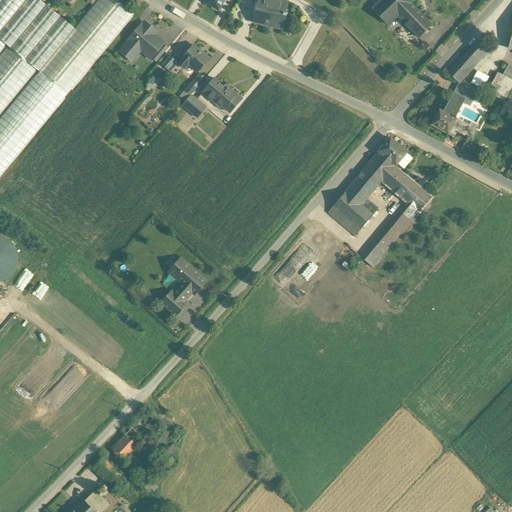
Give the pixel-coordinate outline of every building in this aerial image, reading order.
[(39,72),(0,119),(0,175),(134,14),(116,0),(98,0),(75,29),(39,72)] [(39,0),(0,0),(0,38),(6,44),(9,46),(37,69),(39,72),(75,29),(39,0)] [(204,0),(204,2),(218,11),(224,0),(204,0)] [(280,0),(280,3),(264,0),(258,0),(253,22),(266,25),(266,23),(273,24),(273,25),(283,27),(285,16),(286,16),(287,14),(285,14),(287,4),(288,1),(281,0),(280,0)] [(407,0),(380,0),(372,8),(388,25),(397,16),(410,3),(407,0)] [(432,25),(410,3),(397,16),(418,38),(432,25)] [(142,26),(141,25),(129,40),(130,41),(124,48),(134,56),(140,49),(151,58),(163,44),(163,43),(149,32),(152,28),(145,23),(142,26)] [(478,39),(447,73),(459,83),(489,49),(478,39)] [(163,44),(151,58),(157,62),(168,48),(163,44)] [(193,45),(178,63),(185,69),(189,65),(197,72),(209,59),(193,45)] [(0,57),(0,113),(37,69),(9,46),(0,57)] [(178,63),(170,56),(162,65),(170,72),(178,63)] [(511,66),(508,64),(504,73),(505,73),(503,76),(498,73),(488,92),(504,100),(511,84),(511,66)] [(200,73),(185,90),(191,95),(205,78),(200,73)] [(228,91),(214,79),(203,93),(216,104),(217,102),(227,111),(231,106),(233,108),(241,99),(230,89),(228,91)] [(465,99),(454,93),(451,99),(462,105),(465,99)] [(191,95),(182,105),(188,110),(193,104),(197,100),(191,95)] [(443,112),(439,110),(431,125),(448,134),(449,133),(456,119),(455,118),(462,105),(451,99),(443,112)] [(203,112),(193,104),(188,110),(197,118),(203,112)] [(184,117),(167,135),(172,139),(188,121),(184,117)] [(469,125),(456,119),(449,133),(454,136),(457,132),(471,139),(477,125),(470,122),(469,125)] [(406,152),(390,138),(379,151),(379,152),(375,156),(393,171),(396,168),(394,166),(395,165),(406,152)] [(375,156),(349,188),(365,201),(367,199),(382,180),(408,202),(419,212),(431,198),(396,168),(393,171),(375,156)] [(365,201),(349,188),(333,206),(342,214),(360,230),(378,209),(367,199),(365,201)] [(408,202),(385,229),(396,239),(419,212),(408,202)] [(342,214),(333,206),(328,213),(337,220),(342,214)] [(360,230),(342,214),(337,220),(355,236),(360,230)] [(385,229),(361,258),(373,268),(396,239),(385,229)] [(0,234),(0,282),(6,280),(12,276),(16,270),(18,263),(19,256),(17,249),(13,242),(7,238),(0,235),(0,234)] [(181,283),(192,293),(195,295),(207,281),(181,258),(168,272),(181,283)] [(192,293),(181,283),(174,292),(184,301),(192,293)] [(174,292),(172,291),(161,303),(176,316),(187,304),(184,301),(174,292)] [(146,412),(112,449),(124,461),(143,441),(148,445),(156,437),(151,432),(159,424),(146,412)] [(172,445),(164,455),(168,459),(177,449),(172,445)] [(181,459),(176,454),(166,466),(142,488),(147,494),(152,490),(154,492),(159,487),(157,485),(171,471),(170,470),(181,459)] [(143,465),(133,455),(126,463),(136,472),(143,465)] [(124,479),(104,458),(93,469),(113,490),(124,479)] [(84,501),(95,511),(102,511),(110,505),(96,490),(84,501)] [(477,511),(481,511),(492,505),(488,498),(474,507),(477,511)] [(95,511),(84,501),(72,511),(95,511)]
